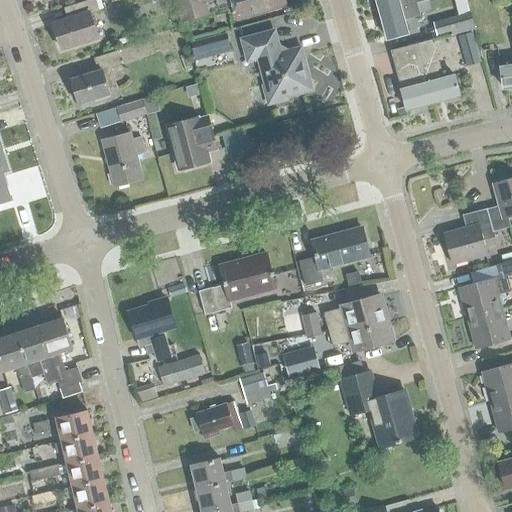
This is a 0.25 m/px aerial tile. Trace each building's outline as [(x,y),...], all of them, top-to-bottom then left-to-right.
[(53,25),(60,49),(96,38),(90,14),(97,12),(94,0),(74,6),(77,18),(53,25)] [(176,0),(182,20),(209,12),(207,2),(215,0),(232,0),(237,16),(285,3),(283,0),(176,0)] [(375,0),(379,12),(427,1),(431,0),(375,0)] [(379,12),(386,38),(406,33),(403,21),(418,17),(418,15),(430,12),(427,1),(379,12)] [(468,14),(433,23),(436,35),(449,32),(450,35),(472,29),(468,14)] [(259,57),(266,83),(263,83),(268,101),(286,97),(285,94),(308,88),(298,49),(286,52),(285,51),(279,47),(276,48),(272,30),(241,38),(246,60),(259,57)] [(511,86),(511,33),(510,34),(511,48),(511,65),(499,67),(502,88),(511,86)] [(461,38),(468,65),(479,62),(473,35),(461,38)] [(227,37),(192,47),(196,60),(231,50),(227,37)] [(431,40),(416,43),(432,104),(459,97),(453,77),(440,81),(436,66),(438,65),(431,40)] [(390,50),(399,83),(400,89),(406,111),(432,104),(416,43),(390,50)] [(97,70),(71,79),(78,103),(109,93),(107,88),(116,85),(111,69),(121,65),(116,51),(93,58),(97,70)] [(118,107),(122,121),(145,115),(142,101),(118,107)] [(168,125),(179,169),(209,161),(206,149),(217,146),(209,116),(198,119),(198,118),(168,125)] [(101,140),(114,186),(143,178),(136,154),(144,152),(140,136),(131,139),(129,133),(101,140)] [(9,195),(5,182),(2,183),(0,176),(0,172),(4,171),(0,156),(0,202),(9,199),(10,200),(11,200),(9,195)] [(499,205),(486,209),(492,231),(494,231),(510,226),(508,217),(511,215),(511,177),(493,183),(499,205)] [(492,231),(486,209),(486,208),(462,214),(466,227),(443,234),(452,264),(487,254),(483,241),(496,238),(494,231),(492,231)] [(309,241),(313,257),(298,261),(304,286),(321,282),(317,269),(368,256),(360,228),(309,241)] [(229,300),(274,288),(265,253),(218,266),(222,284),(197,291),(204,314),(231,307),(229,300)] [(511,260),(497,264),(500,277),(493,279),(493,278),(458,288),(466,318),(501,309),(498,295),(511,291),(507,275),(511,273),(511,260)] [(323,313),(328,330),(365,320),(367,329),(387,324),(379,295),(341,306),(342,308),(323,313)] [(128,313),(139,348),(152,344),(157,362),(171,358),(163,332),(175,328),(166,299),(147,305),(148,307),(128,313)] [(466,318),(475,348),(510,338),(501,309),(466,318)] [(319,335),(315,313),(302,315),(306,337),(319,335)] [(39,326),(57,380),(58,383),(59,386),(79,380),(74,366),(65,369),(59,352),(72,348),(62,318),(39,326)] [(365,320),(328,330),(332,346),(351,341),(354,353),(392,342),(387,324),(367,329),(365,320)] [(39,359),(48,383),(57,380),(39,326),(16,334),(26,363),(39,359)] [(34,387),(26,363),(16,334),(0,338),(0,363),(2,371),(16,366),(25,391),(34,387)] [(253,363),(248,343),(236,347),(241,366),(253,363)] [(267,353),(256,356),(259,368),(270,365),(267,353)] [(289,379),(319,370),(315,355),(284,363),(289,379)] [(162,367),(168,386),(205,375),(199,356),(162,367)] [(511,362),(481,372),(489,402),(511,396),(511,362)] [(266,387),(262,373),(239,380),(243,394),(255,390),(258,402),(270,398),(268,392),(275,390),(274,384),(266,387)] [(416,439),(403,392),(373,400),(366,373),(340,380),(350,414),(368,409),(379,449),(416,439)] [(0,390),(0,395),(6,414),(17,411),(10,388),(0,390)] [(511,396),(489,402),(498,433),(511,428),(511,396)] [(232,432),(254,425),(249,410),(238,414),(234,402),(196,414),(197,418),(190,420),(194,432),(201,429),(204,437),(217,433),(216,430),(230,425),(232,432)] [(88,411),(56,419),(61,442),(93,434),(88,411)] [(51,431),(48,422),(31,426),(34,435),(51,431)] [(56,455),(64,453),(67,465),(99,457),(93,434),(61,442),(62,443),(54,445),(56,455)] [(58,467),(60,476),(69,474),(72,487),(104,480),(99,457),(67,465),(58,467)] [(511,458),(499,462),(506,490),(511,488),(511,458)] [(222,473),(219,459),(190,466),(196,489),(224,482),(232,481),(230,471),(222,473)] [(58,467),(58,465),(43,468),(46,479),(60,476),(58,467)] [(43,468),(29,472),(32,483),(46,479),(43,468)] [(230,471),(232,481),(245,478),(243,468),(230,471)] [(109,503),(104,480),(72,487),(78,510),(109,503)] [(224,482),(196,489),(201,511),(230,505),(224,482)] [(353,489),(330,495),(334,509),(357,503),(353,489)] [(237,504),(250,501),(248,491),(235,494),(237,504)] [(239,511),(243,511),(253,510),(250,501),(237,504),(239,511)] [(111,511),(109,503),(78,510),(69,511),(111,511)]
